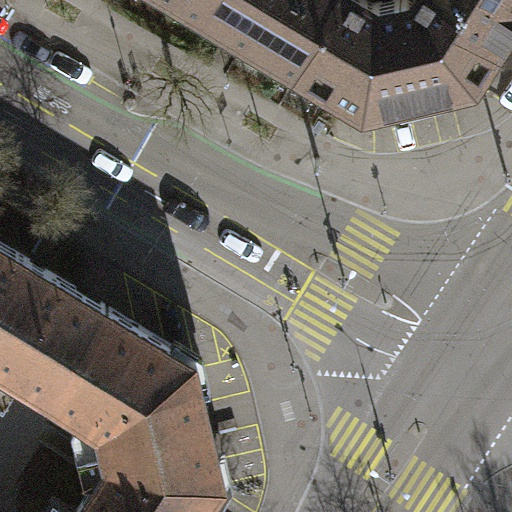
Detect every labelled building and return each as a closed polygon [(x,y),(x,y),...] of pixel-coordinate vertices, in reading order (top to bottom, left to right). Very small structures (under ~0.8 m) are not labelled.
[(169,0),(292,70),(316,28),(310,25),(325,0),(169,0)] [(456,4),(449,0),(373,0),(364,2),(360,0),(325,0),(310,25),(316,28),(292,70),(355,110),(467,84),(492,43),(449,15),(456,4)] [(449,15),(492,43),(511,11),(511,0),(449,0),(456,4),(449,15)] [(0,239),(0,366),(52,398),(109,305),(0,239)] [(109,305),(52,398),(100,426),(107,460),(98,475),(156,511),(203,511),(224,480),(210,419),(196,357),(109,305)] [(156,511),(98,475),(74,511),(156,511)]
